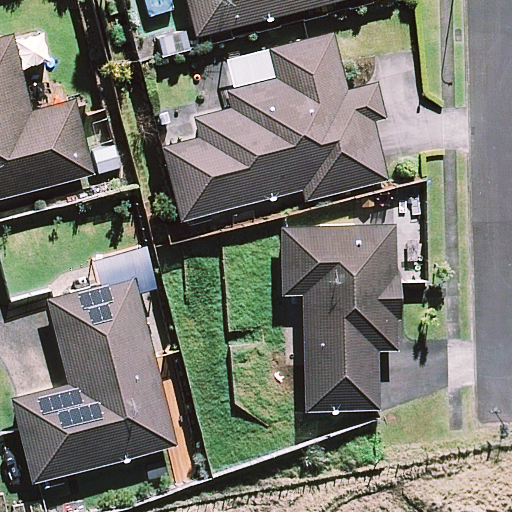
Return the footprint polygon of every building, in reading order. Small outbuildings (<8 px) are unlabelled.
[(183,0),(192,33),(320,0),(183,0)] [(32,109),(12,30),(0,33),(0,193),(93,171),(75,98),(32,109)] [(340,86),(326,31),(267,46),(275,77),(226,90),(231,108),(191,118),(196,138),(161,147),(179,218),(300,187),(303,198),(382,178),(367,120),(380,117),(370,78),(340,86)] [(373,374),(430,371),(429,336),(392,338),(387,224),(277,229),(280,295),(299,294),(304,410),(374,407),(373,374)] [(169,445),(129,278),(44,299),(64,385),(12,398),(31,479),(169,445)]
